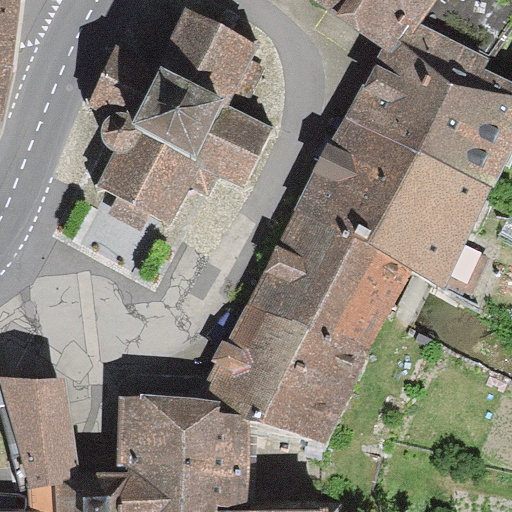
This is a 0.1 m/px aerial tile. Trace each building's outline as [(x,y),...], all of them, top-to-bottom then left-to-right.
[(0,0),(0,122),(1,122),(17,57),(23,0),(0,0)] [(311,0),(383,53),(407,18),(417,27),(435,0),(311,0)] [(511,0),(435,0),(417,27),(488,58),(511,21),(511,0)] [(260,44),(189,8),(158,70),(120,50),(89,111),(105,119),(101,127),(101,137),(105,144),(112,150),(93,187),(132,206),(171,226),(191,188),(211,199),(222,179),(241,189),(272,128),(240,112),(264,66),(252,60),(260,44)] [(489,186),(495,189),(511,156),(511,83),(482,69),(488,58),(417,27),(407,18),(383,53),(344,114),(489,186)] [(489,186),(344,114),(296,211),(412,269),(441,284),(489,186)] [(296,211),(209,386),(254,408),(326,443),(412,269),(296,211)] [(70,372),(1,371),(27,465),(27,507),(63,508),(63,477),(70,372)] [(209,386),(123,392),(122,477),(122,511),(251,511),(254,408),(209,386)] [(63,511),(122,511),(122,477),(94,477),(63,477),(63,508),(63,511)]
